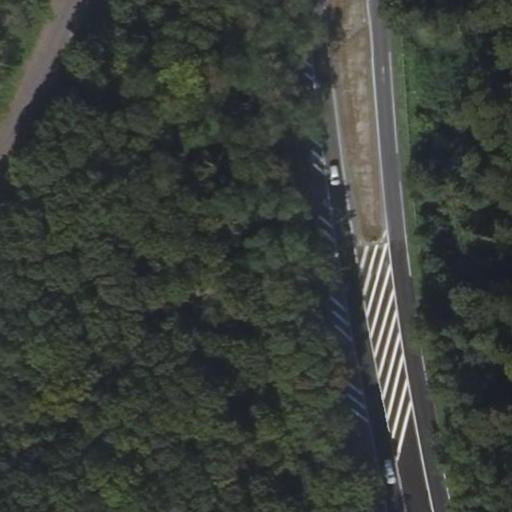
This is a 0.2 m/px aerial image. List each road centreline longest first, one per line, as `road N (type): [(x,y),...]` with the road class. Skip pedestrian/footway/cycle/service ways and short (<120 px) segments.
road 1 (primary): [(316,0),(340,204),(399,511)]
road 2 (primary): [(445,511),(403,276),(378,0)]
road 3 (unclassified): [(71,0),(0,162)]
